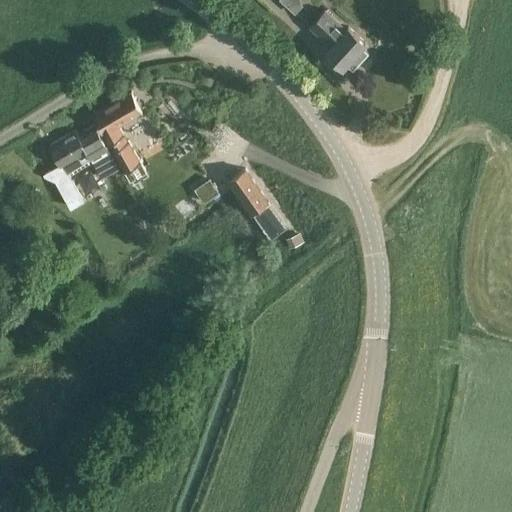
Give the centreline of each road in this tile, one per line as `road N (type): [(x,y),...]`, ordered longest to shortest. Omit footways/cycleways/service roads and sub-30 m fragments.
road 1 (tertiary): [(372,385),(380,302),(372,235),(353,181),(309,111),(242,41)]
road 2 (residential): [(242,41),(151,56),(0,139)]
road 3 (unclassified): [(307,511),(350,395),(372,385)]
road 4 (tertiary): [(349,511),(372,385)]
